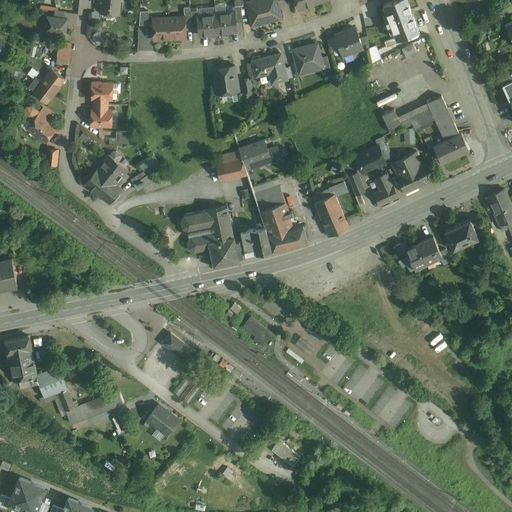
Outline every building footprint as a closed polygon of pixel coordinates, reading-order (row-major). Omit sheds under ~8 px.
[(101,0),(100,12),(119,14),(120,0),(101,0)] [(257,0),(258,3),(247,6),(252,25),(280,18),(277,7),(278,7),(277,1),(276,0),(257,0)] [(295,0),(296,0),(299,9),(314,3),(312,0),(295,0)] [(392,26),(396,37),(397,39),(409,35),(409,34),(419,30),(407,0),(398,0),(396,1),(396,0),(395,0),(383,5),(389,18),(385,19),(388,27),(392,26)] [(241,5),(233,6),(233,12),(234,12),(235,22),(243,21),(241,5)] [(148,10),(140,11),(139,25),(149,24),(148,10)] [(198,10),(190,11),(191,21),(192,27),(199,26),(198,16),(198,10)] [(94,11),(93,19),(102,20),(102,17),(111,17),(111,13),(94,11)] [(233,12),(216,14),(218,33),(236,31),(235,22),(234,12),(233,12)] [(198,16),(199,26),(200,35),(218,33),(216,14),(198,16)] [(55,17),(47,16),(45,32),(66,34),(68,19),(66,18),(55,17)] [(185,17),(169,18),(170,38),(178,38),(178,37),(186,37),(185,21),(185,17)] [(169,18),(153,19),(154,39),(162,38),(162,39),(170,38),(169,18)] [(355,27),(336,34),(343,55),(362,48),(363,48),(359,38),(355,27)] [(367,35),(359,38),(363,48),(362,48),(364,53),(370,51),(367,35)] [(71,43),(59,42),(57,62),(69,64),(71,43)] [(415,43),(404,47),(408,56),(419,52),(415,43)] [(317,44),(294,50),(299,73),(300,72),(300,70),(307,68),(308,70),(323,67),(323,66),(321,57),(317,44)] [(281,53),(272,55),(272,56),(253,61),(257,76),(270,72),(272,82),(287,78),(285,67),(281,53)] [(327,55),(321,57),(323,66),(323,67),(324,71),(331,69),(327,55)] [(235,65),(213,68),(217,94),(239,90),(235,65)] [(290,65),(285,67),(287,78),(293,77),(290,65)] [(35,77),(40,71),(33,67),(29,73),(35,77)] [(35,90),(33,92),(47,103),(66,79),(52,68),(42,81),(35,90)] [(511,75),(511,74),(500,80),(502,85),(511,80),(511,75)] [(36,77),(30,86),(35,90),(42,81),(36,77)] [(249,78),(242,79),(245,93),(252,91),(249,78)] [(511,80),(502,85),(511,104),(511,103),(511,80)] [(112,83),(92,83),(90,85),(90,89),(92,90),(92,98),(108,98),(112,98),(112,83)] [(460,133),(442,95),(427,102),(445,140),(460,133)] [(32,107),(27,107),(24,112),(24,117),(32,123),(38,115),(40,113),(32,107)] [(53,115),(44,108),(40,113),(38,115),(47,122),(53,115)] [(394,109),(382,115),(386,122),(398,116),(394,109)] [(94,110),(92,110),(92,117),(90,119),(90,123),(91,125),(111,125),(112,110),(108,110),(94,110)] [(38,115),(32,123),(28,128),(46,141),(55,129),(47,122),(38,115)] [(398,116),(386,122),(391,132),(403,127),(398,116)] [(9,125),(2,135),(10,141),(17,131),(9,125)] [(406,128),(406,142),(416,142),(416,127),(406,128)] [(129,131),(117,131),(117,143),(129,143),(129,131)] [(435,145),(434,146),(442,162),(465,151),(461,144),(466,142),(461,133),(460,133),(445,140),(435,145)] [(384,136),(376,140),(378,146),(384,159),(392,155),(384,136)] [(435,145),(431,136),(424,139),(429,148),(434,146),(435,145)] [(265,140),(239,149),(239,151),(245,166),(263,160),(265,165),(281,159),(276,147),(268,150),(265,140)] [(378,146),(357,155),(361,162),(360,165),(362,170),(365,171),(370,169),(371,168),(385,161),(384,159),(378,146)] [(57,150),(48,149),(47,164),(56,165),(57,150)] [(239,151),(215,156),(220,181),(248,175),(245,166),(239,151)] [(417,151),(391,163),(405,193),(430,181),(426,172),(431,170),(428,164),(423,166),(417,151)] [(130,162),(118,153),(114,157),(126,167),(130,162)] [(114,157),(109,154),(97,169),(85,183),(110,203),(121,188),(116,184),(128,169),(126,167),(114,157)] [(154,155),(138,166),(150,175),(161,168),(154,155)] [(365,192),(357,172),(349,176),(356,195),(361,194),(365,192)] [(391,179),(387,172),(374,178),(380,190),(374,193),(380,206),(399,197),(391,181),(392,181),(391,179)] [(148,175),(134,184),(138,190),(155,179),(148,175)] [(278,180),(253,188),(256,195),(280,187),(278,180)] [(335,184),(339,195),(349,191),(346,181),(335,184)] [(315,201),(337,192),(335,186),(313,195),(315,201)] [(256,195),(255,195),(260,210),(285,202),(285,201),(280,187),(256,195)] [(511,204),(505,189),(487,197),(500,224),(511,218),(511,204)] [(335,194),(315,203),(329,237),(349,228),(335,194)] [(365,205),(361,194),(356,195),(355,196),(360,207),(365,205)] [(285,202),(260,210),(265,227),(267,233),(294,227),(285,202)] [(227,206),(185,215),(181,220),(183,227),(188,231),(190,230),(191,236),(188,241),(189,248),(194,251),(205,249),(206,247),(211,246),(214,264),(239,259),(237,250),(242,249),(240,240),(235,241),(234,236),(233,236),(227,206)] [(470,220),(445,231),(454,250),(478,238),(470,220)] [(294,227),(267,233),(273,250),(307,242),(303,225),(294,227)] [(265,227),(241,232),(246,257),(257,254),(257,253),(273,250),(267,233),(265,227)] [(433,236),(417,243),(426,262),(440,256),(442,255),(440,251),(433,236)] [(19,239),(11,240),(15,257),(22,256),(19,239)] [(401,243),(393,246),(401,256),(406,253),(401,243)] [(417,243),(407,248),(415,267),(425,263),(426,262),(417,243)] [(446,248),(440,251),(442,255),(440,256),(443,264),(447,262),(453,260),(446,248)] [(495,260),(490,248),(484,251),(489,263),(495,260)] [(12,257),(0,259),(0,288),(18,285),(12,257)] [(242,309),(234,303),(230,310),(238,315),(242,309)] [(273,333),(258,321),(250,315),(243,325),(256,335),(254,338),(263,345),(273,333)] [(195,352),(170,332),(162,342),(176,353),(187,362),(195,352)] [(30,335),(5,340),(7,353),(9,353),(14,380),(36,375),(31,349),(32,348),(30,335)] [(224,366),(225,364),(227,362),(227,361),(222,357),(222,359),(220,361),(219,362),(224,366)] [(59,366),(36,375),(38,383),(44,397),(58,391),(67,387),(68,387),(59,366)] [(36,375),(14,380),(21,386),(38,383),(36,375)] [(67,387),(58,391),(66,411),(75,407),(67,387)] [(117,404),(112,392),(104,396),(109,408),(117,404)] [(75,407),(66,411),(71,423),(92,414),(87,402),(75,407)] [(178,419),(159,404),(148,419),(167,433),(178,419)] [(301,455),(279,439),(272,449),(293,465),(301,455)] [(124,461),(118,457),(114,463),(120,467),(124,461)] [(228,466),(225,473),(233,477),(237,470),(228,466)] [(36,511),(47,488),(20,477),(10,502),(34,511),(36,511)] [(91,511),(94,507),(67,496),(61,511),(91,511)]
